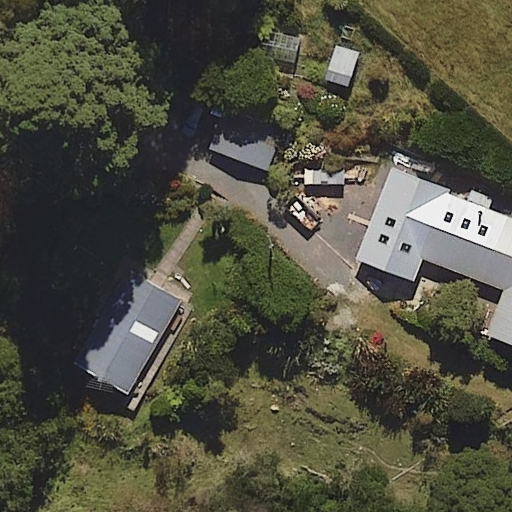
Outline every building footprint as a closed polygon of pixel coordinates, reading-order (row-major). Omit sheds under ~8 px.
[(367,40),(333,34),(324,83),(359,89),(367,40)] [(279,139),(211,116),(200,148),(268,171),(279,139)] [(511,222),(439,194),(414,258),(507,293),(489,341),(511,349),(511,222)] [(182,299),(128,270),(105,313),(159,342),(182,299)] [(158,344),(109,319),(81,372),(130,397),(158,344)]
